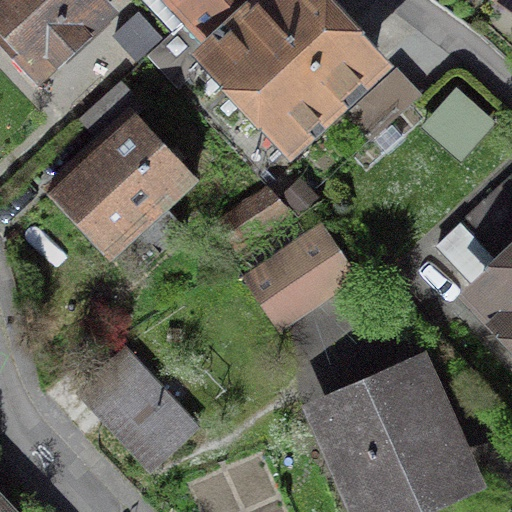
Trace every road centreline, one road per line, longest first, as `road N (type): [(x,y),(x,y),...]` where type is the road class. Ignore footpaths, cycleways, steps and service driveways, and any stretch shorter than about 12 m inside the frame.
road 1 (residential): [(0,380),(20,430),(93,511)]
road 2 (residential): [(511,86),(400,0)]
